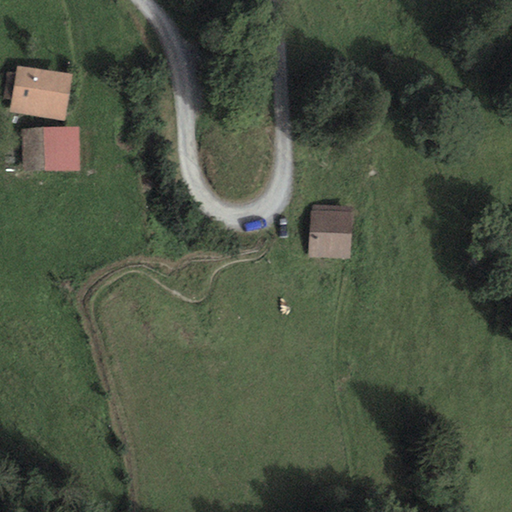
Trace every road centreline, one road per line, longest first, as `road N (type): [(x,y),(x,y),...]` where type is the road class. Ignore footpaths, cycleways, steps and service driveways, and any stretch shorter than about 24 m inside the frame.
road 1 (track): [(254,217),(227,216),(194,182),(179,71),(144,0)]
road 2 (track): [(276,77),(277,175),(254,217)]
